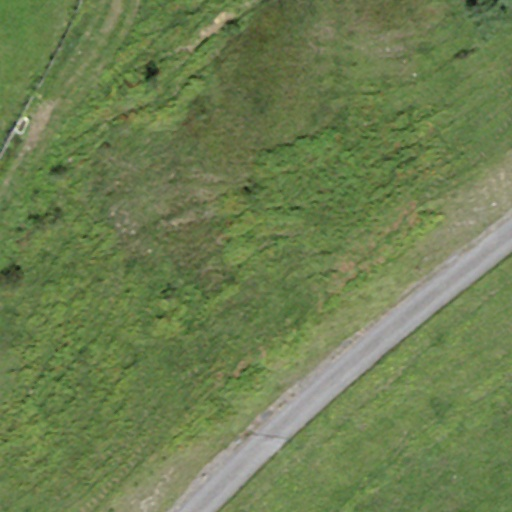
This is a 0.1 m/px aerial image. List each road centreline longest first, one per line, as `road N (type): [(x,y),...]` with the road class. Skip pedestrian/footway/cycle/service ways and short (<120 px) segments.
road 1 (unclassified): [(511,228),(362,348),(189,511)]
road 2 (track): [(0,218),(16,167),(103,0)]
